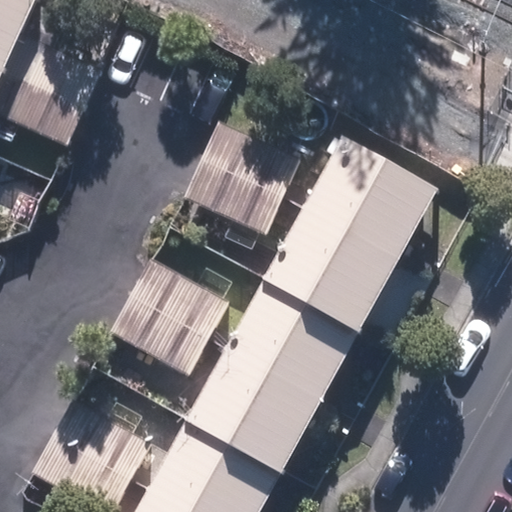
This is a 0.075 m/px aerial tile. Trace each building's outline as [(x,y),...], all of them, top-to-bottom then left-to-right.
[(0,0),(0,67),(4,69),(34,0),(0,0)] [(104,69),(29,37),(0,103),(0,114),(71,145),(104,69)] [(218,122),(200,161),(283,198),(301,159),(218,122)] [(341,136),(302,206),(399,259),(438,189),(341,136)] [(200,161),(184,197),(267,234),(283,198),(200,161)] [(399,259),(302,206),(263,279),(360,331),(399,259)] [(151,260),(131,294),(209,338),(228,303),(151,260)] [(360,331),(263,279),(224,349),(322,401),(360,331)] [(131,294),(110,331),(188,375),(209,338),(131,294)] [(322,401),(224,349),(186,419),(283,472),(322,401)] [(75,397),(54,435),(132,479),(153,441),(75,397)] [(260,511),(283,472),(186,419),(148,489),(190,511),(260,511)] [(54,435),(32,472),(102,511),(113,511),(132,479),(54,435)] [(190,511),(148,489),(135,511),(190,511)]
